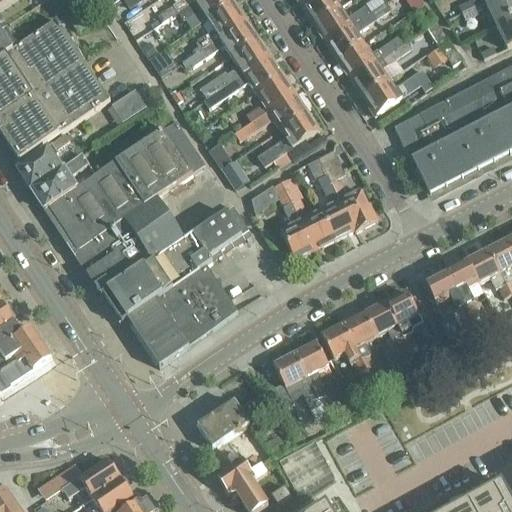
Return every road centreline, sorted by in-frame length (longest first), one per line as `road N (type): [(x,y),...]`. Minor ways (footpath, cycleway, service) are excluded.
road 1 (tertiary): [(130,416),(303,304),(421,241)]
road 2 (residential): [(421,241),(261,0)]
road 3 (tertiary): [(130,416),(0,220)]
road 4 (tertiary): [(0,450),(130,416)]
